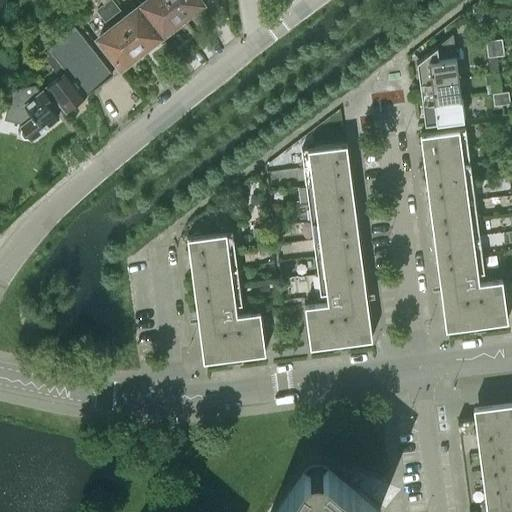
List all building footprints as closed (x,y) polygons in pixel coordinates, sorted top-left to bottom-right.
[(113,0),(107,0),(104,3),(112,13),(119,8),(113,0)] [(164,31),(166,29),(170,31),(177,25),(176,22),(183,16),(170,0),(143,0),(141,2),(164,31)] [(202,0),(170,0),(183,16),(191,10),(195,11),(201,6),(201,3),(203,1),(202,0)] [(97,8),(105,19),(112,13),(104,3),(97,8)] [(137,5),(118,21),(141,50),(148,44),(151,45),(157,40),(157,36),(160,34),(137,5)] [(98,36),(121,65),(123,63),(126,65),(133,59),(133,56),(141,50),(118,21),(98,36)] [(113,73),(74,23),(52,40),(91,90),(113,73)] [(458,77),(456,55),(453,32),(437,45),(417,61),(418,73),(420,82),(423,82),(458,77)] [(502,38),(486,40),(487,48),(503,46),(502,38)] [(91,90),(52,40),(40,50),(58,73),(45,83),(66,110),(67,108),(71,109),(79,103),(78,100),(91,90)] [(503,46),(487,48),(488,56),(496,55),(504,54),(503,46)] [(498,72),(496,55),(488,56),(490,73),(498,72)] [(499,79),(498,72),(490,73),(491,80),(499,79)] [(458,77),(423,82),(420,82),(422,102),(461,97),(458,77)] [(11,89),(5,118),(24,122),(21,124),(22,126),(21,131),(24,135),(29,135),(30,136),(33,134),(36,135),(42,131),(42,127),(47,123),(50,125),(56,120),(56,117),(58,115),(55,111),(52,106),(55,103),(56,103),(42,86),(39,89),(35,84),(11,89)] [(508,90),(500,91),(502,103),(510,102),(508,90)] [(494,104),(502,103),(500,91),(492,92),(494,104)] [(461,97),(422,102),(425,123),(464,118),(461,97)] [(420,132),(423,151),(467,146),(465,126),(420,132)] [(301,147),(304,167),(349,161),(346,142),(301,147)] [(467,146),(423,151),(425,169),(470,163),(467,146)] [(349,161),(304,167),(306,184),(351,179),(349,161)] [(470,163),(425,169),(427,186),(472,180),(470,163)] [(351,179),(306,184),(308,202),(353,196),(351,179)] [(472,180),(427,186),(429,204),(474,199),(472,180)] [(353,196),(308,202),(311,220),(356,214),(353,196)] [(474,199),(429,204),(432,222),(477,216),(474,199)] [(356,214),(311,220),(313,237),(358,231),(356,214)] [(477,216),(432,222),(434,239),(479,233),(477,216)] [(267,226),(252,228),(254,242),(269,240),(267,226)] [(187,235),(190,254),(234,248),(232,229),(187,235)] [(358,231),(313,237),(315,255),(360,248),(358,231)] [(479,233),(434,239),(436,258),(481,252),(479,233)] [(234,248),(190,254),(192,272),(237,266),(234,248)] [(360,248),(315,255),(318,273),(363,268),(360,248)] [(364,252),(366,273),(376,272),(373,251),(364,252)] [(481,252),(436,258),(439,276),(444,276),(478,271),(484,270),(481,252)] [(194,289),(239,283),(237,266),(192,272),(194,289)] [(365,286),(363,268),(318,273),(320,292),(326,291),(360,287),(365,286)] [(508,319),(502,277),(479,280),(478,271),(444,276),(445,285),(440,286),(446,327),(508,319)] [(235,303),(241,302),(239,283),(194,289),(197,308),(202,307),(235,303)] [(372,337),(366,295),(361,296),(360,287),(326,291),(328,300),(304,303),(310,345),(372,337)] [(265,351),(260,309),(236,312),(235,303),(202,307),(203,317),(198,317),(203,359),(265,351)] [(511,509),(511,399),(473,404),(475,416),(457,419),(469,511),(494,511),(511,509)] [(376,511),(378,509),(379,509),(380,508),(352,483),(328,464),(325,462),(322,461),(318,460),(315,460),(311,461),(308,463),(305,465),(303,468),(272,511),(376,511)]
